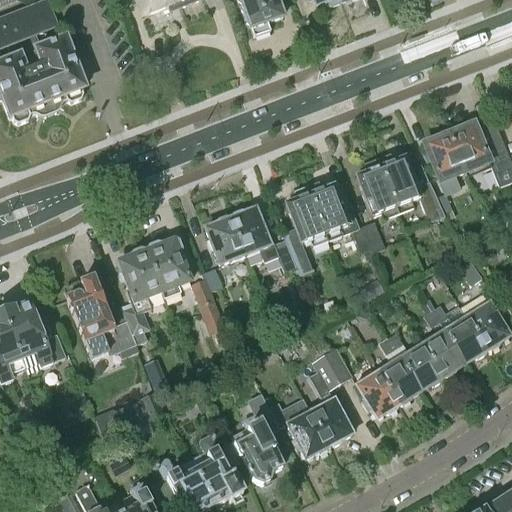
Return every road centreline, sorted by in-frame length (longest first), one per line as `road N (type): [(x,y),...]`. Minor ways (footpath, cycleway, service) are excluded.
road 1 (secondary): [(511,24),(61,200)]
road 2 (residential): [(350,511),(511,416)]
